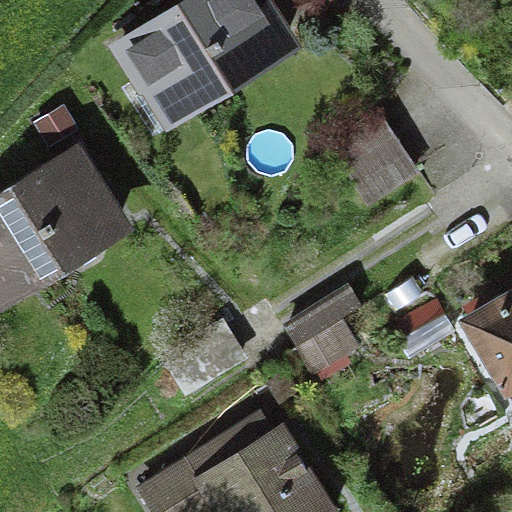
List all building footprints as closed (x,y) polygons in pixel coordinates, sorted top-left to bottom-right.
[(301,47),(271,0),(177,0),(106,44),(161,133),(301,47)] [(380,107),(331,140),(372,201),(421,168),(380,107)] [(121,218),(76,149),(0,197),(0,255),(18,284),(121,218)] [(511,296),(447,333),(493,417),(511,406),(511,296)] [(239,361),(216,322),(160,354),(183,393),(239,361)] [(273,408),(145,483),(161,511),(217,511),(223,509),(224,511),(330,511),(332,511),(273,408)]
